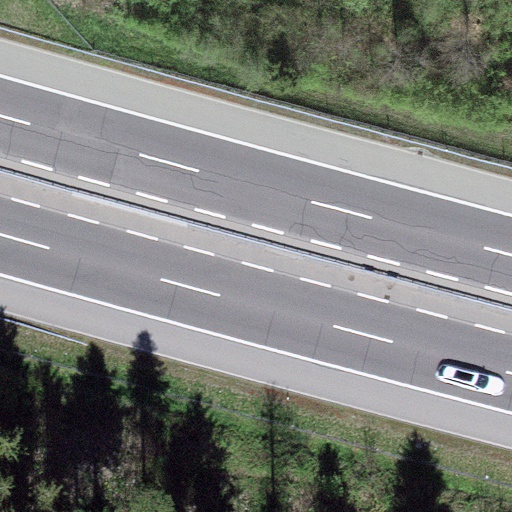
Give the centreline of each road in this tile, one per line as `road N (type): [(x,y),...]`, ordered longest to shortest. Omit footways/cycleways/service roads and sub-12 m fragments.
road 1 (motorway): [(511,255),(0,115)]
road 2 (motorway): [(0,234),(511,373)]
